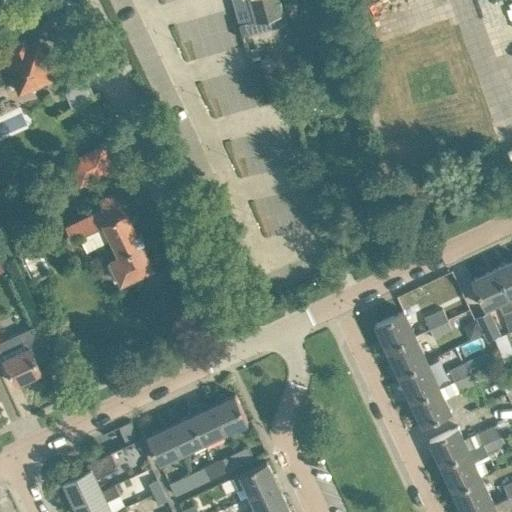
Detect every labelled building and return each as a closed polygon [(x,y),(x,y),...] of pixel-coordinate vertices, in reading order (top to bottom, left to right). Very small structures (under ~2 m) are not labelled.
[(113,0),(125,27),(141,20),(132,0),(113,0)] [(288,21),(282,0),(233,0),(239,21),(244,39),(245,39),(243,33),(271,25),(288,21)] [(21,87),(43,77),(61,69),(53,51),(46,54),(39,39),(26,44),(23,37),(2,46),(3,48),(0,49),(0,74),(12,69),(21,87)] [(335,43),(324,60),(343,72),(353,55),(335,43)] [(66,159),(78,184),(113,167),(102,142),(66,159)] [(0,163),(0,185),(9,181),(0,163)] [(88,249),(111,237),(119,253),(110,258),(121,281),(153,265),(117,189),(99,198),(103,206),(66,224),(73,240),(74,239),(73,237),(80,233),(88,249)] [(19,224),(28,220),(22,206),(13,210),(19,224)] [(14,229),(7,214),(0,218),(0,229),(2,235),(14,229)] [(21,255),(41,246),(35,233),(15,243),(16,245),(13,247),(16,255),(20,253),(21,255)] [(510,295),(511,293),(511,258),(496,266),(510,295)] [(511,299),(510,295),(496,266),(472,277),(486,306),(498,300),(504,312),(511,309),(511,299)] [(414,306),(419,315),(434,308),(429,298),(414,306)] [(447,318),(465,310),(460,299),(424,316),(429,327),(447,318)] [(410,322),(404,309),(375,323),(387,347),(415,333),(429,327),(424,316),(410,322)] [(477,315),(487,338),(500,332),(491,309),(477,315)] [(435,338),(453,330),(447,318),(429,327),(435,338)] [(399,373),(428,359),(421,345),(415,333),(387,347),(399,373)] [(42,371),(34,352),(26,335),(0,347),(0,348),(16,383),(42,371)] [(455,379),(473,371),(471,367),(477,364),(475,358),(468,361),(467,359),(449,368),(455,379)] [(411,399),(440,386),(428,359),(399,373),(411,399)] [(455,379),(460,391),(478,382),(473,371),(455,379)] [(451,410),(446,397),(460,391),(455,379),(440,386),(411,399),(422,423),(451,410)] [(226,430),(248,420),(235,393),(213,403),(226,430)] [(232,441),(226,430),(213,403),(191,413),(204,440),(213,436),(219,447),(232,441)] [(182,451),(204,440),(191,413),(170,423),(182,451)] [(508,426),(505,419),(479,431),(484,442),(502,434),(510,430),(508,426)] [(160,461),(182,451),(170,423),(147,434),(160,461)] [(441,462),(484,442),(479,431),(464,438),(459,425),(429,438),(441,462)] [(506,443),(502,434),(484,442),(488,453),(507,445),(506,443)] [(482,475),(475,459),(488,453),(484,442),(441,462),(453,489),(482,475)] [(236,451),(241,463),(254,458),(249,446),(236,451)] [(119,466),(111,450),(87,462),(89,467),(64,479),(75,503),(103,490),(102,488),(97,477),(119,466)] [(220,472),(241,463),(236,451),(223,457),(226,463),(217,467),(220,472)] [(251,495),(277,482),(267,459),(233,475),(239,487),(245,484),(251,495)] [(192,471),(198,483),(210,477),(205,465),(192,471)] [(175,494),(198,483),(192,471),(170,481),(175,494)] [(463,511),(471,511),(494,501),(482,475),(453,489),(463,511)] [(153,492),(163,486),(159,477),(148,482),(153,492)] [(508,494),(511,492),(511,479),(503,484),(508,494)] [(115,482),(102,488),(103,490),(75,503),(79,511),(112,511),(113,511),(113,510),(107,499),(120,493),(115,482)] [(250,511),(269,511),(288,504),(277,482),(251,495),(255,504),(248,507),(250,511)] [(158,503),(168,499),(169,498),(163,486),(153,492),(158,503)] [(499,511),(494,501),(471,511),(499,511)] [(184,511),(199,511),(195,503),(183,509),(184,511)]
